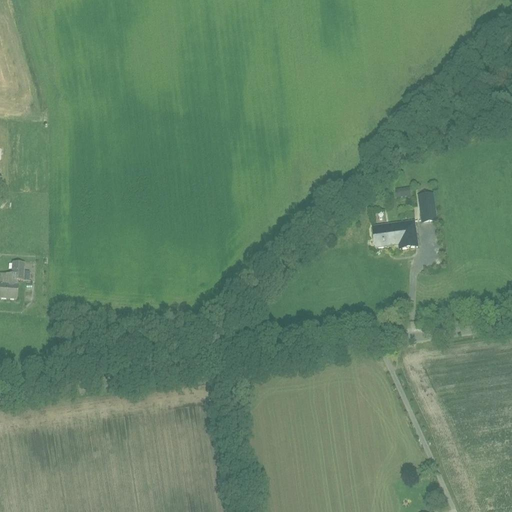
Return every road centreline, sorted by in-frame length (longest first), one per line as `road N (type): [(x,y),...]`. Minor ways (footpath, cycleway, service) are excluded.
road 1 (unclassified): [(0,398),(511,323)]
road 2 (track): [(185,371),(511,36)]
